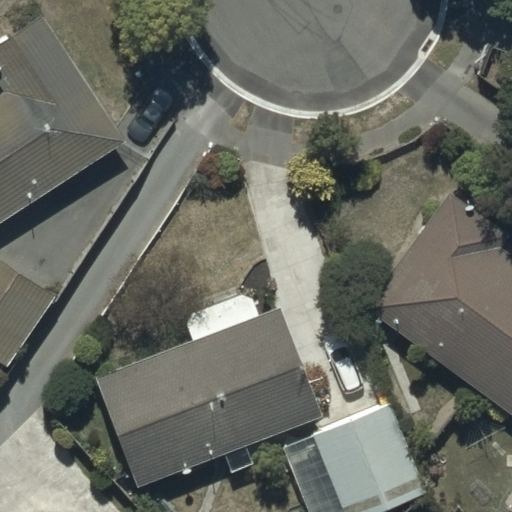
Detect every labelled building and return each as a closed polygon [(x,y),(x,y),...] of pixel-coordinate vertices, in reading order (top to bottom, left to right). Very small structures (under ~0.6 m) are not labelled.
[(0,81),(2,84),(0,85),(0,213),(125,132),(41,3),(0,29),(0,81)] [(360,297),(511,410),(511,252),(495,240),(507,224),(447,179),(360,297)] [(53,286),(0,251),(0,355),(5,359),(53,286)] [(189,333),(92,369),(135,478),(320,406),(279,299),(255,308),(246,283),(180,309),(189,333)] [(387,394),(309,428),(343,511),(353,511),(424,483),(387,394)] [(58,511),(49,502),(38,511),(58,511)]
